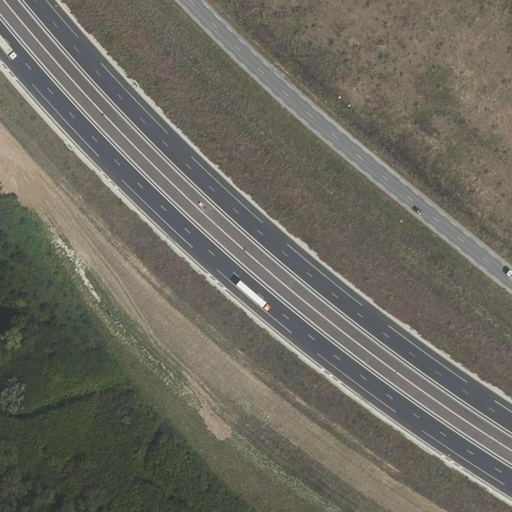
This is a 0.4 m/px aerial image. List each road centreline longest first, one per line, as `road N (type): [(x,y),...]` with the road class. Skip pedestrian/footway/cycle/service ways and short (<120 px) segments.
road 1 (trunk): [(0,37),(46,97),(194,242),(320,346),(511,478)]
road 2 (trunk): [(511,421),(237,208),(46,0)]
road 3 (secondary): [(192,0),(375,170),(511,278)]
